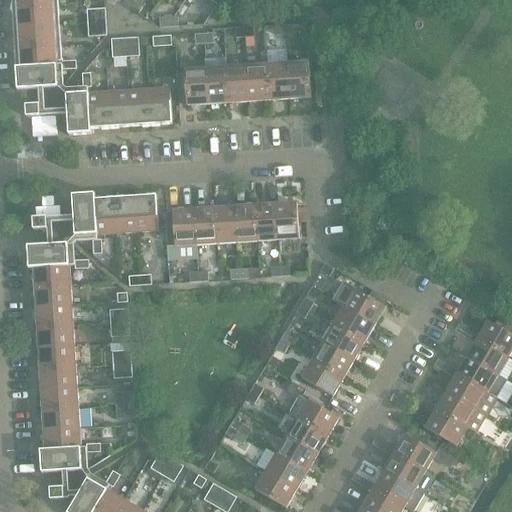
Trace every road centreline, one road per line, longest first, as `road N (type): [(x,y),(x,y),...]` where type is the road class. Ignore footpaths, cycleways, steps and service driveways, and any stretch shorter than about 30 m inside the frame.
road 1 (residential): [(0,174),(45,172),(82,183),(338,161)]
road 2 (residential): [(321,511),(425,310),(373,279)]
